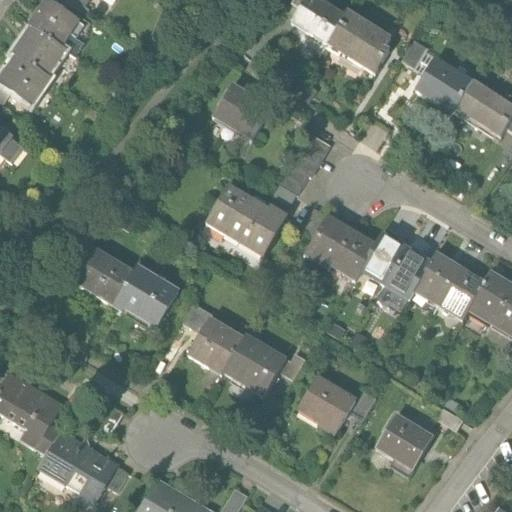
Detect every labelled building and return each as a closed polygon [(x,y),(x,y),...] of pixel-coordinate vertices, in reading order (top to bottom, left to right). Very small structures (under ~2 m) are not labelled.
[(44,0),(42,3),(46,5),(68,21),(78,7),(84,12),(92,0),(44,0)] [(308,38),(328,52),(346,24),(322,9),(327,0),(299,0),(290,14),(299,19),(292,30),(307,40),(308,38)] [(68,21),(46,5),(27,32),(31,35),(59,55),(78,28),(68,21)] [(349,19),(346,24),(328,52),(370,78),(391,46),(349,19)] [(59,55),(31,35),(13,60),(16,62),(45,83),(63,57),(59,55)] [(45,83),(16,62),(0,84),(0,91),(29,111),(48,85),(45,83)] [(418,98),(452,121),(456,116),(472,92),(437,69),(418,98)] [(472,92),(456,116),(500,145),(506,135),(511,126),(511,115),(473,90),(472,92)] [(232,94),(213,124),(250,147),(269,116),(232,94)] [(0,135),(0,158),(13,169),(24,154),(0,135)] [(289,177),(276,199),(292,209),(306,187),(289,177)] [(229,195),(207,231),(262,265),(286,225),(270,215),(268,218),(229,195)] [(302,235),(316,244),(328,223),(314,215),(302,235)] [(327,275),(329,272),(350,237),(328,223),(316,244),(305,262),(327,275)] [(375,252),(350,237),(329,272),(354,287),(360,277),(375,252)] [(360,277),(384,291),(405,257),(381,242),(375,252),(360,277)] [(429,271),(405,257),(384,291),(408,306),(413,298),(429,271)] [(135,281),(97,258),(77,291),(115,314),(117,310),(135,281)] [(413,298),(437,313),(460,275),(436,260),(429,271),(413,298)] [(138,275),(135,281),(117,310),(156,333),(176,298),(138,275)] [(485,289),(460,275),(437,313),(462,327),(468,317),(485,289)] [(468,317),(492,331),(511,297),(511,292),(491,279),(485,289),(468,317)] [(511,297),(492,331),(511,343),(511,297)] [(245,347),(211,326),(188,363),(222,384),(224,381),(245,347)] [(247,344),(245,347),(224,381),(262,405),(278,380),(285,367),(247,344)] [(290,370),(285,367),(278,380),(293,389),(305,368),(295,362),(290,370)] [(8,384),(0,396),(0,423),(27,439),(20,451),(46,466),(60,443),(48,436),(61,415),(8,384)] [(355,410),(318,387),(298,418),(322,433),(319,437),(333,445),(349,420),(355,410)] [(355,410),(349,420),(362,428),(375,408),(362,399),(355,410)] [(433,446),(397,425),(377,458),(413,480),(433,446)] [(118,477),(60,443),(46,466),(38,480),(79,504),(77,508),(84,511),(96,511),(106,496),(118,477)] [(129,483),(118,477),(106,496),(117,503),(129,483)] [(133,486),(120,507),(127,511),(131,511),(143,493),(133,486)] [(191,511),(159,492),(146,511),(191,511)] [(234,499),(226,511),(242,511),(246,506),(234,499)]
